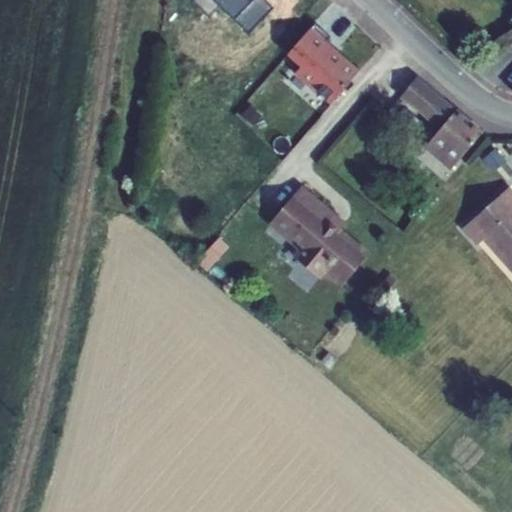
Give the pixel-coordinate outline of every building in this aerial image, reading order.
[(192,0),(192,1),(210,17),(221,6),(249,33),(274,7),(266,0),(192,0)] [(302,65),(296,71),(332,103),(359,72),(325,43),(331,36),(315,22),(288,53),(302,65)] [(452,169),(483,132),(456,109),(455,110),(417,78),(402,96),(440,128),(425,145),(452,169)] [(332,215),(320,206),(322,203),(301,186),(270,223),(301,249),(306,253),(300,261),(319,277),(326,270),(343,284),(368,254),(340,230),(328,220),(332,215)] [(463,227),(478,244),(485,238),(511,267),(511,191),(509,187),(463,227)] [(340,230),(346,223),(322,203),(320,206),(332,215),(328,220),(340,230)] [(295,257),(300,261),(306,253),(301,249),(295,257)] [(198,260),(205,268),(213,261),(206,253),(198,260)] [(380,285),(386,291),(396,280),(390,274),(380,285)]
